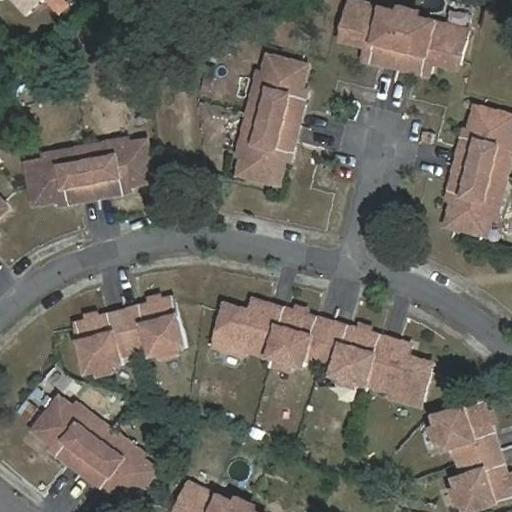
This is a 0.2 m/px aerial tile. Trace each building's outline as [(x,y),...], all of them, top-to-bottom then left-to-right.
[(15,0),(29,14),(44,0),(15,0)] [(66,0),(46,0),(60,16),(71,6),(66,0)] [(412,16),(353,2),(345,36),(372,43),(368,60),(400,67),(412,16)] [(412,16),(400,67),(432,75),(436,58),(463,64),(471,30),(412,16)] [(32,60),(14,40),(1,52),(19,72),(32,60)] [(260,73),(250,115),(300,128),(309,93),(299,90),(306,66),(274,58),(269,76),(260,73)] [(468,130),(460,165),(510,177),(511,168),(511,133),(511,128),(511,115),(483,108),(478,132),(468,130)] [(250,115),(239,157),(248,159),(244,177),(276,184),(282,160),(291,163),(300,128),(250,115)] [(132,149),(130,139),(88,147),(97,198),(133,191),(131,182),(156,178),(150,145),(132,149)] [(88,147),(46,155),(47,164),(30,168),(36,200),(60,195),(62,205),(97,198),(88,147)] [(510,177),(460,165),(451,200),(460,202),(454,226),(486,234),(490,217),(500,219),(510,177)] [(141,308),(143,315),(129,319),(136,347),(151,343),(155,356),(188,347),(176,299),(141,308)] [(273,357),(286,309),(257,301),(252,317),(227,310),(217,342),(273,357)] [(310,354),(325,359),(333,331),(318,327),(321,319),(286,309),(273,357),(307,367),(310,354)] [(121,351),(136,347),(129,319),(114,323),(112,315),(78,325),(91,373),(125,364),(121,351)] [(349,327),(347,335),(333,331),(325,359),(340,363),(336,375),(370,385),(384,337),(349,327)] [(370,385),(426,400),(435,368),(409,361),(414,345),(384,337),(370,385)] [(83,470),(114,429),(80,403),(74,411),(59,400),(40,426),(60,441),(54,449),(83,470)] [(461,447),(466,461),(494,452),(489,438),(496,435),(485,402),(437,418),(449,451),(461,447)] [(114,429),(83,470),(111,492),(117,485),(137,500),(157,473),(143,463),(148,455),(114,429)] [(511,481),(506,464),(498,466),(494,452),(466,461),(471,476),(459,480),(469,511),(473,511),(511,499),(511,481)] [(245,511),(247,508),(192,484),(179,511),(245,511)]
